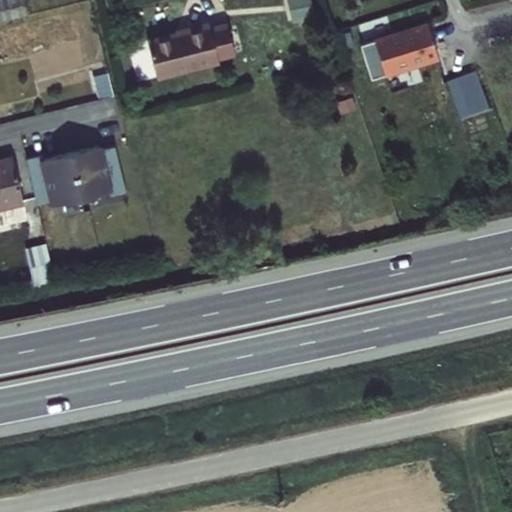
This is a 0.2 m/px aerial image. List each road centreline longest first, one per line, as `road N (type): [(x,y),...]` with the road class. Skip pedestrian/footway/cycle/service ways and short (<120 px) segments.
road 1 (trunk): [(511,248),(0,357)]
road 2 (trunk): [(0,406),(511,298)]
